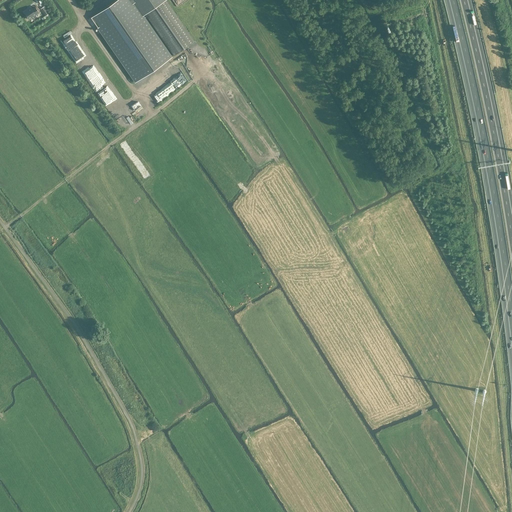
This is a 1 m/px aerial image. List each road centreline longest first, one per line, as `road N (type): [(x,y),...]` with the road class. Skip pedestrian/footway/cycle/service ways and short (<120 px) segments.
road 1 (motorway): [(451,0),(511,335)]
road 2 (track): [(195,63),(197,79),(0,233)]
road 3 (motorway): [(511,227),(465,0)]
road 4 (track): [(152,113),(71,0)]
